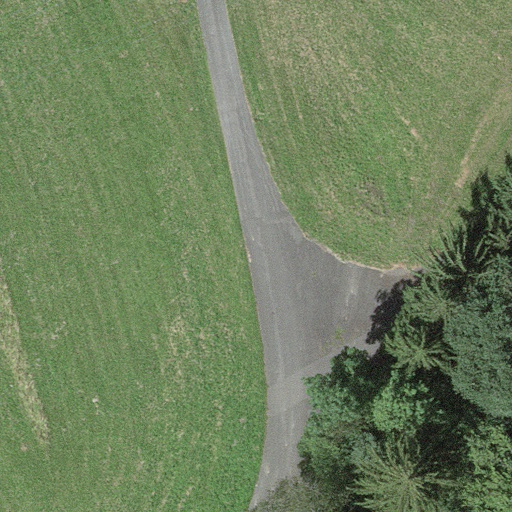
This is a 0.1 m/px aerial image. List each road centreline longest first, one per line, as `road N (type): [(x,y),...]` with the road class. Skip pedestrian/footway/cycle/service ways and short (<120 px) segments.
road 1 (track): [(220,0),(279,284),(290,433),(257,511)]
road 2 (track): [(511,202),(290,433)]
